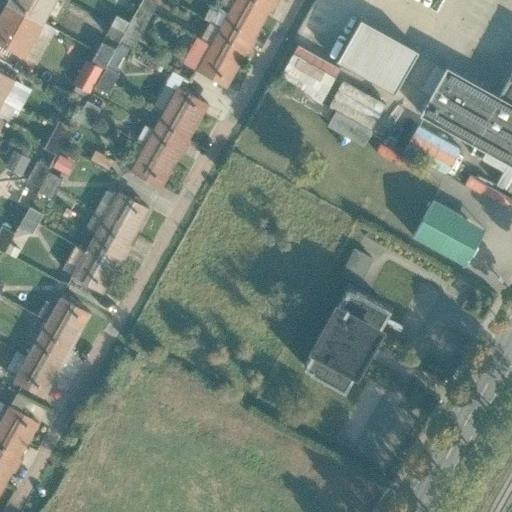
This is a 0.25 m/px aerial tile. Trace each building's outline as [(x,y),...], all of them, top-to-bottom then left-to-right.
[(7,0),(0,13),(0,41),(24,56),(26,52),(43,21),(44,20),(7,0)] [(39,0),(7,0),(44,20),(52,7),(39,0)] [(160,0),(159,0),(142,0),(136,12),(149,19),(160,0)] [(235,0),(198,67),(227,84),(246,50),(249,51),(256,37),(254,36),(270,7),(273,8),(277,0),(235,0)] [(108,31),(120,38),(131,19),(119,12),(108,31)] [(149,19),(136,12),(131,19),(120,38),(131,44),(134,46),(149,19)] [(365,13),(339,58),(397,91),(423,47),(365,13)] [(131,44),(120,38),(116,46),(107,61),(118,68),(131,44)] [(107,61),(116,46),(104,39),(93,58),(105,65),(107,61)] [(294,51),(281,76),(324,99),(337,75),(294,51)] [(92,90),(104,66),(87,57),(75,81),(92,90)] [(121,71),(107,64),(97,83),(110,90),(121,71)] [(0,105),(15,78),(0,69),(0,105)] [(511,74),(497,103),(443,73),(417,119),(486,155),(482,161),(503,173),(492,191),(468,177),(462,186),(506,211),(511,200),(511,74)] [(344,79),(331,104),(337,108),(374,127),(388,102),(344,79)] [(178,85),(164,110),(194,126),(208,101),(178,85)] [(102,106),(88,99),(78,118),(91,125),(102,106)] [(374,127),(337,108),(329,124),(366,143),(374,127)] [(164,110),(155,127),(187,145),(191,138),(189,137),(194,126),(164,110)] [(59,153),(74,125),(60,118),(45,146),(59,153)] [(155,127),(131,169),(161,185),(181,151),(183,151),(187,145),(155,127)] [(61,152),(55,164),(69,173),(76,161),(61,152)] [(50,169),(52,165),(39,158),(29,177),(42,184),(50,169)] [(50,169),(42,184),(40,189),(54,197),(64,176),(50,169)] [(120,190),(105,214),(136,231),(150,206),(120,190)] [(468,261),(488,223),(436,196),(416,234),(468,261)] [(44,212),(31,205),(20,223),(33,231),(44,212)] [(105,214),(72,274),(103,290),(122,256),(124,258),(132,243),(130,242),(136,231),(105,214)] [(16,231),(3,223),(0,227),(0,247),(5,250),(16,231)] [(361,279),(375,254),(357,243),(342,268),(361,279)] [(349,381),(396,301),(351,275),(304,355),(349,381)] [(61,294),(37,336),(70,354),(73,347),(71,346),(91,311),(61,294)] [(37,336),(27,353),(58,370),(64,360),(66,361),(70,354),(37,336)] [(27,353),(14,378),(44,395),(58,370),(27,353)] [(10,401),(0,417),(0,425),(28,441),(41,419),(10,401)] [(0,425),(0,451),(16,461),(28,441),(0,425)] [(0,451),(0,476),(6,479),(16,461),(0,451)]
